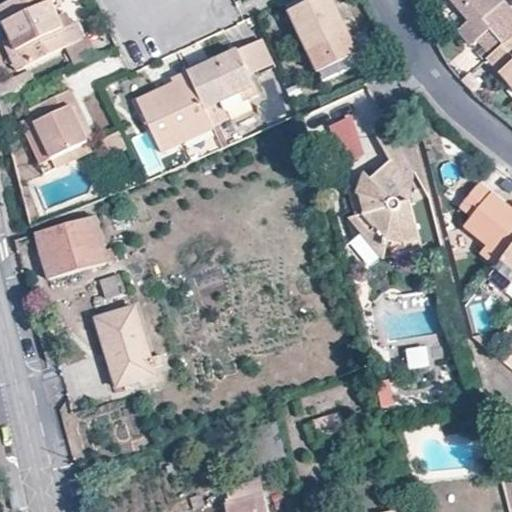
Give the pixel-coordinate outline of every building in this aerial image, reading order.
[(68,48),(88,38),(80,21),(68,28),(56,2),(60,0),(18,0),(0,9),(0,15),(12,40),(25,69),(68,48)] [(333,0),(320,0),(291,13),(319,75),(323,83),(364,65),(360,56),(333,0)] [(490,58),(511,38),(511,11),(502,0),(450,0),(469,22),(457,33),(470,47),(477,42),(490,58)] [(76,66),(100,55),(91,37),(88,38),(68,48),(76,66)] [(511,38),(490,58),(488,60),(511,86),(511,38)] [(25,69),(12,40),(5,43),(18,72),(25,69)] [(239,52),(189,74),(208,117),(259,94),(239,52)] [(163,153),(214,130),(208,117),(189,74),(174,81),(175,85),(140,101),(163,153)] [(3,86),(9,98),(22,92),(16,79),(3,86)] [(48,120),(27,130),(42,164),(88,144),(83,130),(90,127),(73,90),(42,106),(48,120)] [(328,126),(343,166),(366,158),(351,117),(328,126)] [(42,164),(27,130),(20,133),(37,167),(42,164)] [(412,204),(416,175),(390,130),(377,136),(391,163),(371,181),(365,174),(360,186),(350,190),(356,218),(349,220),(384,260),(385,256),(390,242),(403,245),(421,240),(412,204)] [(511,249),(511,208),(482,183),(459,209),(471,220),(463,229),(486,248),(480,255),(497,268),(511,249)] [(49,280),(73,274),(111,264),(111,263),(108,250),(100,217),(38,234),(49,280)] [(403,260),(403,245),(390,242),(385,256),(403,260)] [(108,250),(111,263),(118,261),(115,248),(108,250)] [(511,249),(497,268),(489,277),(511,295),(511,249)] [(106,298),(124,291),(118,274),(100,280),(106,298)] [(96,320),(109,362),(116,360),(125,388),(160,377),(156,367),(166,364),(163,355),(153,357),(137,307),(96,320)] [(474,339),(485,347),(489,342),(477,334),(474,339)] [(423,346),(409,348),(411,356),(424,354),(423,346)] [(116,360),(109,362),(117,390),(125,388),(116,360)] [(340,413),(316,420),(321,439),(356,428),(351,411),(341,413),(340,413)] [(275,423),(247,432),(257,466),(285,458),(275,423)] [(400,452),(393,428),(379,432),(385,456),(400,452)] [(270,511),(262,480),(227,490),(230,502),(226,503),(227,511),(270,511)] [(191,498),(194,510),(204,508),(202,496),(191,498)]
